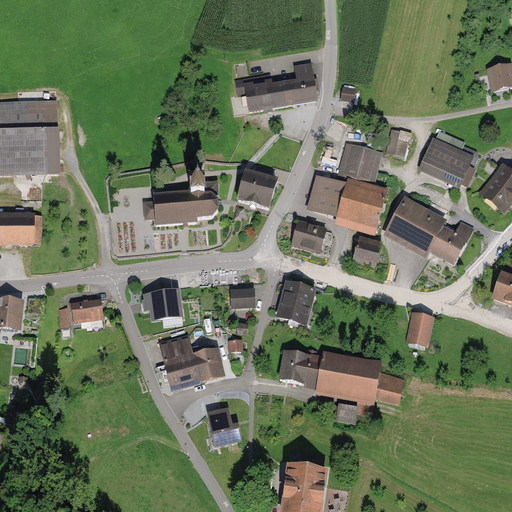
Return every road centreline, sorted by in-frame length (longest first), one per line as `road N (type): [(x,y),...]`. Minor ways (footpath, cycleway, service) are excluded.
road 1 (unclassified): [(261,255),(324,108),(330,0)]
road 2 (residential): [(167,412),(246,383),(276,263)]
road 3 (track): [(0,96),(66,101),(72,164),(101,219)]
road 4 (track): [(324,108),(418,121),(511,104)]
road 5 (track): [(418,121),(410,186),(383,232),(396,267),(393,294)]
road 6 (unclassified): [(454,296),(417,299),(276,263)]
road 7 (unclassified): [(261,255),(116,277)]
road 8 (residential): [(116,277),(167,412)]
